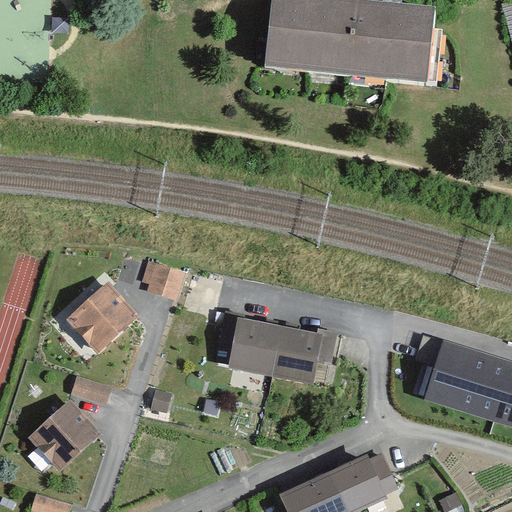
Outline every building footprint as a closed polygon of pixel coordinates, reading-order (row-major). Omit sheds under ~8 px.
[(452,86),(458,19),(291,3),(285,70),(452,86)] [(186,273),(149,262),(143,282),(149,284),(147,292),(177,301),(186,273)] [(139,316),(108,282),(66,320),(98,354),(139,316)] [(243,318),(244,315),(225,311),(222,330),(234,333),(227,369),(314,386),(318,363),(332,366),(338,333),(318,329),(317,333),(243,318)] [(511,357),(434,332),(413,397),(511,428),(511,357)] [(113,388),(78,377),(72,395),(107,406),(113,388)] [(173,394),(156,390),(151,409),(168,414),(173,394)] [(60,472),(102,434),(71,400),(29,438),(60,472)] [(369,458),(368,454),(279,494),(286,511),(355,511),(387,498),(385,495),(399,489),(382,452),(369,458)] [(69,511),(72,506),(36,494),(30,511),(69,511)]
